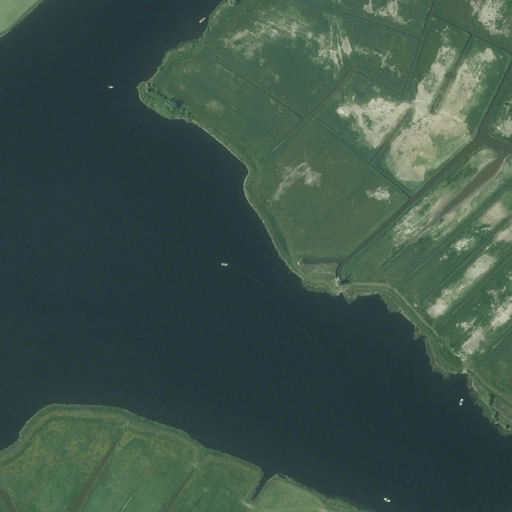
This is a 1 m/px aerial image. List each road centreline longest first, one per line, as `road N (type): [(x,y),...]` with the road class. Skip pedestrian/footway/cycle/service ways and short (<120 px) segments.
road 1 (track): [(326,511),(276,487),(260,509),(250,506),(193,462),(121,425)]
road 2 (track): [(299,267),(335,289),(388,285),(447,343),(464,373)]
